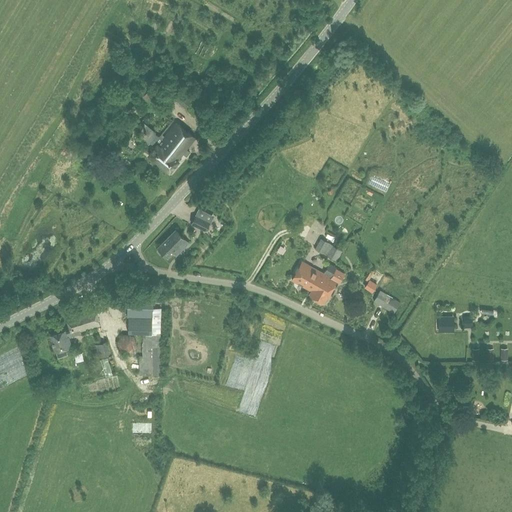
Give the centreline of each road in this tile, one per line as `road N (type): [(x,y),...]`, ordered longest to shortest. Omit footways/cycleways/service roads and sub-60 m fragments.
road 1 (unclassified): [(439,413),(419,376),(382,345),(250,287),(149,269)]
road 2 (tertiary): [(135,241),(348,0)]
